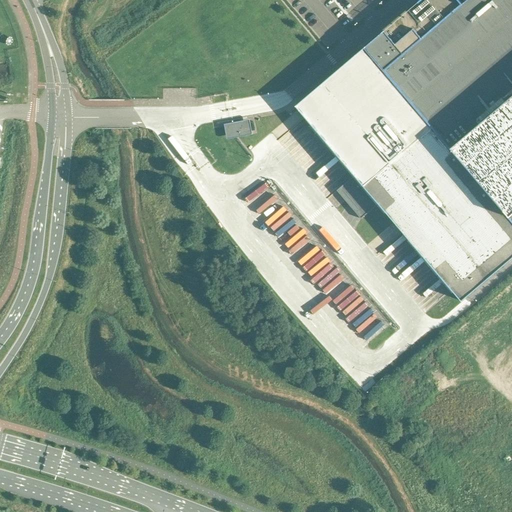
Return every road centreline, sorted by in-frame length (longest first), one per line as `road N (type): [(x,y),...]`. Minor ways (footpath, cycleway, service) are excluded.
road 1 (unclassified): [(0,369),(42,300),(54,257),(59,116)]
road 2 (unclassified): [(59,116),(36,254),(0,335)]
road 3 (tertiary): [(198,511),(0,447)]
road 4 (tertiary): [(0,476),(117,511)]
road 5 (unclassified): [(59,116),(56,76),(29,0)]
